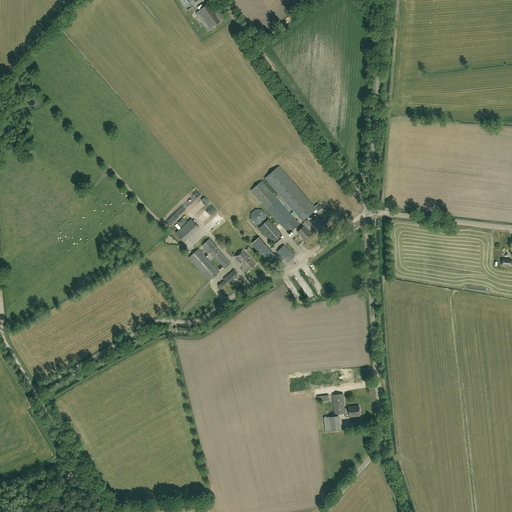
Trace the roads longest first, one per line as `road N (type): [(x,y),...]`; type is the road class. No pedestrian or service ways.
road 1 (unclassified): [(1,328),(36,390),(154,322),(201,318),(256,278),(295,266),(367,212)]
road 2 (unclassified): [(325,511),(381,434),(367,212)]
road 3 (unclassified): [(367,204),(221,0)]
road 4 (unclassified): [(367,204),(383,0)]
road 5 (unclassified): [(511,228),(367,212)]
road 6 (track): [(32,511),(76,461),(42,403)]
